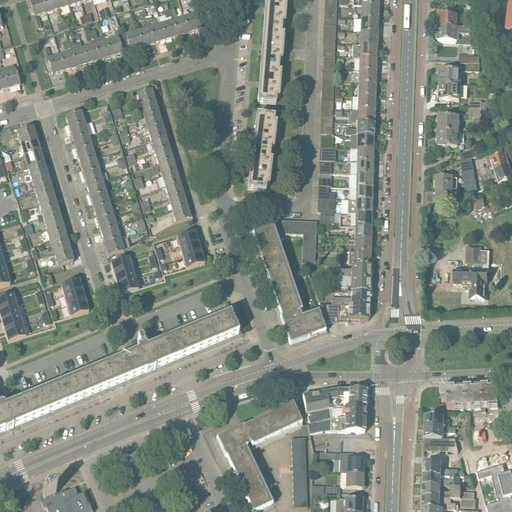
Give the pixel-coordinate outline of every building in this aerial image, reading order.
[(38,18),(46,15),(42,0),(30,4),(34,18),(32,19),(35,31),(41,29),(38,18)] [(46,15),(58,12),(54,0),(42,0),(46,15)] [(54,0),(58,12),(69,8),(66,0),(54,0)] [(66,0),(69,8),(81,5),(79,0),(66,0)] [(281,62),(282,50),(283,36),(281,36),(281,31),(281,25),(284,25),(285,12),(285,0),(265,0),(263,29),(260,67),(257,104),(275,105),(276,99),(278,99),(279,87),(280,74),(278,73),(278,68),(279,62),(281,62)] [(360,0),(360,8),(378,8),(377,0),(360,0)] [(360,21),(377,22),(378,8),(360,8),(360,21)] [(438,30),(466,31),(466,26),(456,25),(456,18),(460,18),(460,11),(445,11),(445,18),(439,17),(438,30)] [(183,19),(188,35),(200,31),(195,15),(183,19)] [(176,38),(188,35),(183,19),(172,22),(176,38)] [(359,34),(377,35),(377,22),(360,21),(359,34)] [(165,42),(176,38),(172,22),(160,26),(165,42)] [(153,45),(165,42),(160,26),(149,30),(153,45)] [(142,49),(153,45),(149,30),(137,33),(142,49)] [(466,31),(438,30),(438,44),(459,44),(459,38),(470,38),(470,31),(466,31)] [(130,52),(142,49),(137,33),(125,37),(124,33),(120,35),(124,46),(128,45),(130,52)] [(98,62),(110,59),(105,43),(104,39),(97,41),(95,34),(90,35),(98,62)] [(359,47),(376,48),(377,35),(359,34),(359,47)] [(87,66),(98,62),(90,35),(85,37),(87,44),(81,46),(82,50),(87,66)] [(119,48),(124,46),(120,35),(115,36),(116,39),(105,43),(110,59),(122,55),(119,48)] [(508,56),(511,54),(511,40),(503,44),(508,56)] [(358,60),(376,61),(376,48),(359,47),(358,60)] [(75,69),(87,66),(82,50),(70,54),(75,69)] [(64,73),(75,69),(70,54),(59,57),(64,73)] [(52,76),(64,73),(59,57),(47,61),(52,76)] [(358,73),(376,74),(376,61),(358,60),(358,73)] [(466,74),(479,74),(479,66),(466,65),(466,66),(466,74)] [(4,76),(8,90),(20,87),(15,72),(4,76)] [(439,87),(461,88),(461,73),(440,72),(439,87)] [(357,86),(375,87),(376,74),(358,73),(357,86)] [(0,92),(8,90),(4,76),(0,76),(0,92)] [(357,99),(375,100),(375,87),(357,86),(357,99)] [(461,88),(439,87),(439,102),(460,103),(461,88)] [(140,109),(154,105),(151,93),(136,98),(140,109)] [(357,112),(374,113),(375,100),(357,99),(352,99),(352,112),(357,112)] [(468,111),(481,112),(481,104),(469,103),(468,111)] [(144,121),(158,116),(154,105),(140,109),(144,121)] [(468,119),(480,120),(481,112),(468,111),(468,119)] [(356,125),(374,126),(374,113),(357,112),(356,125)] [(69,131),(84,126),(81,115),(65,119),(69,131)] [(147,132),(162,128),(158,116),(144,121),(147,132)] [(269,161),(270,156),(270,150),(273,151),(275,137),(276,125),(273,124),(274,119),(256,116),(252,153),(247,190),(265,193),(266,187),(269,187),(270,174),(272,161),(269,161)] [(438,133),(459,134),(459,119),(438,118),(438,133)] [(345,138),(374,138),(374,126),(356,125),(356,131),(341,131),(341,137),(345,138)] [(72,142),(88,138),(84,126),(69,131),(72,142)] [(151,144),(165,139),(162,128),(147,132),(151,144)] [(20,146),(36,142),(32,130),(17,134),(20,146)] [(459,134),(438,133),(437,148),(458,149),(459,134)] [(76,154),(91,149),(88,138),(72,142),(76,154)] [(356,152),(373,152),(374,138),(345,138),(345,142),(350,142),(350,151),(356,152)] [(154,155),(169,151),(165,139),(151,144),(154,155)] [(24,158),(39,154),(36,142),(20,146),(20,147),(18,148),(19,150),(17,150),(18,153),(17,153),(19,160),(24,158)] [(80,166),(95,161),(91,149),(76,154),(80,166)] [(471,160),(474,160),(472,152),(470,153),(469,149),(462,150),(463,154),(459,155),(461,164),(471,160)] [(335,163),(335,151),(332,151),(319,150),(319,163),(335,163)] [(158,167),(172,162),(169,151),(154,155),(158,167)] [(356,164),(373,164),(373,152),(356,152),(356,164)] [(28,171),(43,166),(39,154),(24,158),(28,171)] [(486,177),(509,169),(505,157),(490,162),(492,167),(484,170),(486,177)] [(83,177),(98,172),(103,171),(100,159),(95,161),(80,166),(83,177)] [(462,176),(473,172),(471,160),(461,164),(460,164),(462,176)] [(161,178),(176,174),(172,162),(158,167),(161,178)] [(355,177),(373,177),(373,164),(356,164),(355,177)] [(31,183),(47,178),(43,166),(28,171),(31,183)] [(511,178),(509,169),(486,177),(489,186),(497,184),(498,187),(511,182),(511,178)] [(87,189),(102,184),(98,172),(83,177),(87,189)] [(463,182),(474,177),(473,172),(462,176),(463,182)] [(165,190),(179,185),(176,174),(161,178),(165,190)] [(355,190),(372,190),(373,177),(355,177),(355,190)] [(464,187),(475,183),(474,177),(463,182),(464,187)] [(35,195),(51,190),(47,178),(31,183),(35,195)] [(436,191),(457,192),(457,180),(453,180),(436,179),(436,191)] [(329,189),(331,189),(331,180),(318,180),(317,189),(329,189)] [(466,199),(477,194),(475,183),(464,187),(466,199)] [(90,200),(106,195),(102,184),(87,189),(90,200)] [(168,201),(183,197),(179,185),(165,190),(168,201)] [(39,207),(54,203),(51,190),(35,195),(39,207)] [(355,203),(372,203),(372,190),(355,190),(355,203)] [(457,192),(436,191),(435,204),(452,205),(452,204),(457,204),(457,192)] [(94,212),(109,207),(106,195),(90,200),(94,212)] [(474,212),(484,209),(480,196),(470,199),(474,212)] [(172,213),(186,208),(183,197),(168,201),(172,213)] [(347,215),(371,216),(372,203),(355,203),(347,202),(347,215)] [(43,219),(58,215),(54,203),(39,207),(43,219)] [(97,223),(113,218),(109,207),(94,212),(97,223)] [(186,208),(172,213),(175,224),(190,220),(186,208)] [(22,212),(23,220),(31,219),(29,211),(22,212)] [(46,232),(62,227),(58,215),(43,219),(46,232)] [(319,227),(333,228),(334,215),(320,215),(319,227)] [(354,228),(371,229),(371,216),(347,215),(347,216),(354,216),(354,228)] [(101,235),(116,230),(113,218),(97,223),(101,235)] [(50,244),(65,239),(62,227),(46,232),(50,244)] [(301,312),(295,295),(272,227),(252,234),(248,235),(288,350),(326,337),(318,313),(301,319),(299,313),(301,312)] [(354,241),(371,242),(371,229),(354,228),(354,241)] [(104,246),(120,242),(116,230),(101,235),(104,246)] [(194,234),(176,239),(179,250),(198,245),(194,234)] [(309,237),(303,237),(301,265),(314,266),(316,237),(309,237)] [(54,256),(69,251),(65,239),(50,244),(54,256)] [(353,254),(370,255),(371,242),(354,241),(353,254)] [(120,242),(104,246),(108,258),(123,253),(120,242)] [(179,250),(183,260),(201,255),(198,245),(179,250)] [(481,253),(481,250),(466,250),(465,266),(467,266),(466,274),(453,273),(453,285),(461,286),(461,288),(466,289),(465,293),(470,293),(470,302),(484,302),(485,285),(487,285),(489,282),(497,282),(498,267),(489,266),(489,253),(481,253)] [(69,251),(54,256),(57,268),(73,263),(69,251)] [(348,267),(370,268),(370,255),(353,254),(348,254),(348,267)] [(201,255),(183,260),(186,271),(204,266),(201,255)] [(132,271),(128,260),(110,265),(114,277),(132,271)] [(332,280),(369,281),(370,268),(348,267),(348,273),(332,273),(332,280)] [(135,282),(132,271),(114,277),(118,287),(135,282)] [(0,289),(10,286),(6,276),(0,277),(0,289)] [(51,282),(49,277),(43,278),(46,288),(52,286),(51,282)] [(347,294),(369,295),(369,281),(332,280),(332,288),(348,289),(347,294)] [(79,282),(61,287),(64,298),(82,293),(79,282)] [(138,292),(135,282),(118,287),(121,298),(138,292)] [(64,298),(67,309),(85,303),(82,293),(64,298)] [(331,306),(368,308),(369,295),(347,294),(347,295),(350,295),(350,300),(331,299),(331,306)] [(0,300),(0,312),(16,307),(13,297),(0,300)] [(85,303),(67,309),(70,320),(89,314),(85,303)] [(368,308),(331,306),(331,307),(326,307),(325,312),(321,311),(326,326),(348,324),(348,321),(368,322),(368,320),(369,319),(369,315),(368,314),(368,308)] [(19,318),(16,307),(0,312),(0,319),(1,323),(19,318)] [(51,414),(97,395),(145,374),(146,375),(155,372),(154,371),(211,347),(213,347),(238,336),(230,316),(155,348),(153,345),(128,355),(129,358),(13,406),(11,404),(0,408),(0,434),(3,433),(4,434),(12,431),(12,430),(51,414)] [(22,328),(19,318),(1,323),(4,334),(22,328)] [(22,328),(4,334),(8,345),(26,339),(22,328)] [(447,412),(481,410),(481,415),(485,414),(485,410),(498,409),(497,391),(446,393),(446,390),(440,391),(441,401),(446,401),(447,412)] [(306,417),(337,409),(338,391),(302,397),(306,417)] [(364,435),(365,421),(365,410),(366,392),(338,391),(337,409),(306,417),(309,426),(307,426),(309,437),(318,435),(322,434),(364,435)] [(260,511),(272,506),(268,498),(264,490),(260,481),(257,474),(253,466),(249,457),(245,450),(251,447),(252,449),(261,445),(269,441),(277,437),(285,434),(293,430),(301,426),(297,416),(292,407),(292,406),(276,414),(268,418),(243,429),(243,428),(216,441),(225,460),(226,459),(229,466),(234,475),(238,483),(241,490),(245,499),(249,507),(251,511),(260,511)] [(425,430),(455,431),(455,430),(450,429),(450,423),(444,423),(444,420),(425,419),(425,430)] [(424,441),(443,441),(443,435),(455,436),(455,431),(425,430),(424,441)] [(424,453),(458,454),(455,441),(443,441),(424,441),(424,453)] [(339,475),(340,475),(345,476),(363,476),(363,462),(352,462),(353,456),(325,455),(325,461),(339,462),(339,475)] [(451,479),(456,479),(457,473),(457,472),(441,472),(442,466),(423,465),(423,478),(443,478),(451,479)] [(501,467),(476,474),(478,481),(491,478),(494,491),(511,486),(511,480),(511,475),(504,477),(501,467)] [(363,476),(345,476),(345,490),(362,491),(363,476)] [(451,489),(461,490),(464,490),(464,487),(461,487),(459,487),(459,479),(456,479),(451,479),(451,484),(443,483),(443,478),(423,478),(423,488),(442,489),(451,489)] [(498,504),(486,507),(487,511),(496,511),(499,511),(502,510),(511,507),(510,498),(511,497),(511,486),(494,491),(498,504)] [(451,501),(460,501),(461,495),(461,490),(451,489),(451,494),(442,494),(442,489),(423,488),(422,500),(451,501)] [(45,511),(90,511),(89,507),(84,495),(82,496),(76,499),(75,497),(77,497),(74,490),(65,494),(65,492),(55,496),(53,492),(42,497),(44,501),(45,500),(46,502),(40,504),(43,511),(45,510),(45,511)] [(336,511),(361,511),(362,502),(339,501),(340,495),(325,495),(322,495),(322,499),(325,499),(325,502),(337,502),(336,511)] [(422,511),(440,511),(455,511),(456,506),(450,506),(451,501),(422,500),(422,511)] [(474,502),(461,501),(461,509),(475,510),(475,502),(474,502)]
